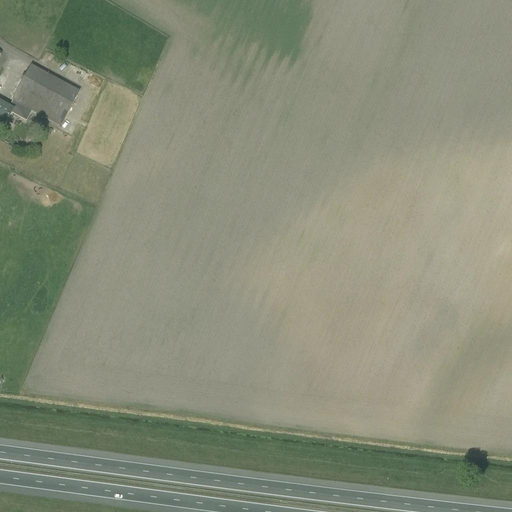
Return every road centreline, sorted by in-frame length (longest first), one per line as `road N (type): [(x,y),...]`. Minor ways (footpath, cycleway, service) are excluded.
road 1 (motorway): [(471,511),(0,453)]
road 2 (motorway): [(0,479),(260,511)]
